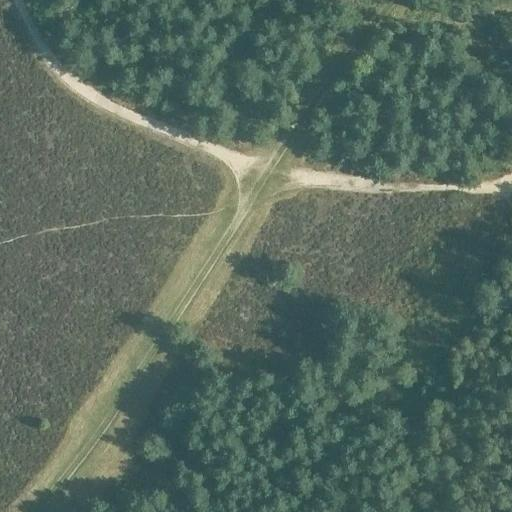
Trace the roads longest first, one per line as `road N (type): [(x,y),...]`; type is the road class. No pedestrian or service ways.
road 1 (track): [(35,511),(93,441),(265,173),(397,0)]
road 2 (track): [(19,0),(76,84),(265,173),(511,190)]
road 3 (track): [(511,254),(424,418),(411,511)]
